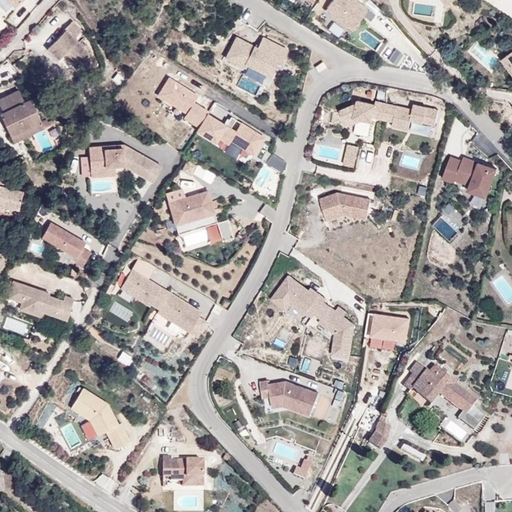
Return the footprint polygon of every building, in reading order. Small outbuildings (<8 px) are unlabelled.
[(376,14),(356,0),(332,0),(327,7),(330,10),(328,12),(338,19),(340,16),(354,27),(362,18),(357,14),(359,11),(364,15),(371,21),(376,14)] [(354,27),(340,16),(338,19),(352,30),(354,27)] [(72,32),(52,52),(63,62),(68,57),(73,52),(86,66),(96,57),(80,40),(88,33),(78,23),(71,31),(72,32)] [(332,23),(327,30),(338,37),(343,30),(332,23)] [(262,37),(257,48),(236,38),(225,60),(247,71),(248,69),(274,81),(289,50),(262,37)] [(499,62),(478,43),(471,52),(492,70),(499,62)] [(384,48),(381,59),(388,61),(391,50),(384,48)] [(396,67),(403,54),(393,49),(387,62),(396,67)] [(81,71),(86,66),(73,52),(68,57),(81,71)] [(323,61),(315,67),(318,71),(326,66),(323,61)] [(119,72),(112,78),(118,85),(125,79),(119,72)] [(219,138),(228,144),(230,141),(253,155),(265,137),(241,122),(236,131),(231,128),(236,119),(232,117),(226,125),(208,114),(209,112),(194,102),(198,96),(169,77),(153,103),(216,142),(219,138)] [(29,102),(23,90),(3,99),(8,111),(29,102)] [(45,121),(35,99),(5,113),(15,135),(45,121)] [(413,109),(376,101),(375,104),(358,100),(357,106),(351,105),(339,110),(344,121),(354,117),(372,121),(373,116),(393,121),(392,126),(409,130),(411,119),(435,125),(439,110),(414,104),(413,109)] [(346,126),(363,119),(354,117),(344,121),(346,126)] [(18,141),(48,127),(45,121),(15,135),(18,141)] [(478,143),(487,157),(496,151),(487,137),(478,143)] [(355,169),(359,147),(347,144),(343,166),(355,169)] [(162,166),(125,145),(89,147),(90,170),(99,170),(99,167),(115,166),(125,165),(153,182),(162,166)] [(272,154),(266,164),(279,172),(285,162),(272,154)] [(489,191),(496,169),(463,157),(462,160),(451,156),(444,178),(455,182),(456,179),(489,191)] [(187,159),(181,169),(210,185),(215,176),(187,159)] [(116,175),(115,166),(99,167),(99,170),(90,170),(91,176),(116,175)] [(0,194),(0,210),(22,216),(27,189),(18,187),(20,180),(0,175),(0,186),(4,187),(2,195),(0,194)] [(489,191),(471,185),(469,190),(487,197),(489,191)] [(417,194),(425,196),(427,187),(419,186),(417,194)] [(169,202),(179,234),(218,222),(208,190),(169,202)] [(367,218),(371,200),(337,193),(320,199),(327,220),(345,214),(367,218)] [(448,205),(431,224),(449,240),(466,220),(448,205)] [(225,220),(182,236),(186,248),(209,240),(211,245),(232,237),(225,220)] [(83,241),(50,222),(42,236),(76,257),(74,261),(82,265),(90,252),(82,248),(80,246),(83,241)] [(456,247),(464,239),(457,232),(449,240),(456,247)] [(199,316),(201,312),(169,292),(167,296),(159,291),(161,287),(132,269),(123,284),(137,293),(135,296),(150,305),(151,303),(159,308),(157,312),(197,336),(206,321),(199,316)] [(309,290),(289,276),(273,297),(286,307),(290,301),(313,317),(315,314),(324,302),(326,299),(319,294),(317,296),(309,290)] [(69,314),(74,299),(64,296),(63,301),(49,296),(46,295),(45,297),(41,296),(42,291),(13,281),(8,297),(22,301),(20,309),(42,316),(43,311),(55,315),(56,310),(69,314)] [(137,293),(123,284),(121,287),(135,296),(137,293)] [(169,292),(161,287),(159,291),(167,296),(169,292)] [(311,288),(309,290),(317,296),(319,294),(311,288)] [(336,310),(324,302),(315,314),(321,318),(320,320),(338,333),(335,353),(350,355),(355,324),(344,316),(336,310)] [(339,307),(336,310),(344,316),(347,313),(339,307)] [(69,314),(56,310),(55,315),(67,319),(69,314)] [(409,319),(375,315),(372,339),(406,343),(409,319)] [(165,348),(170,334),(152,329),(148,343),(165,348)] [(116,361),(128,367),(133,358),(122,351),(116,361)] [(305,358),(302,370),(317,375),(321,363),(305,358)] [(477,401),(456,384),(457,383),(450,377),(436,365),(430,372),(417,362),(409,372),(412,374),(403,386),(411,391),(413,388),(431,405),(440,393),(463,411),(458,418),(474,430),(484,416),(472,407),(477,401)] [(311,416),(319,392),(286,380),(269,383),(268,379),(260,381),(263,398),(271,397),(271,401),(284,399),(293,402),(290,409),(311,416)] [(118,424),(107,404),(82,388),(71,407),(90,420),(98,435),(106,431),(116,448),(130,441),(120,423),(118,424)] [(340,409),(345,391),(337,389),(332,407),(340,409)] [(290,409),(293,402),(284,399),(271,401),(273,408),(284,406),(290,409)] [(442,424),(456,440),(463,434),(450,418),(442,424)] [(390,427),(379,420),(376,427),(375,432),(375,433),(387,441),(388,441),(390,427)] [(387,441),(375,433),(369,441),(380,450),(387,441)] [(426,456),(404,444),(401,450),(422,461),(426,456)] [(305,478),(315,456),(310,454),(307,461),(305,460),(301,469),(297,467),(295,473),(305,478)] [(204,486),(204,460),(171,460),(171,456),(163,456),(163,477),(171,477),(187,477),(187,486),(204,486)] [(187,486),(187,477),(171,477),(171,480),(183,480),(183,486),(187,486)]
